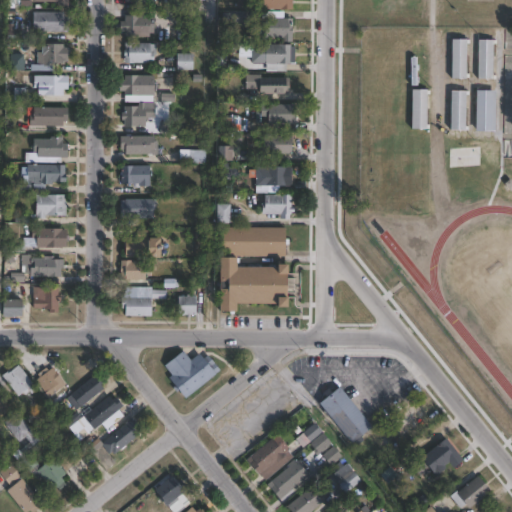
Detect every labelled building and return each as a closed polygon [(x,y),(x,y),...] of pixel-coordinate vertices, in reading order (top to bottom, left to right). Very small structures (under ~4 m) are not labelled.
[(249,0),(249,8),(236,7),(236,0),(249,0)] [(291,0),(291,10),(255,10),(255,0),(291,0)] [(257,12),(257,24),(229,23),(230,11),(257,12)] [(66,17),(66,33),(42,32),(42,35),(31,35),(31,12),(61,13),(61,17),(66,17)] [(151,16),(151,34),(146,34),(146,38),(123,37),(123,33),(118,33),(118,22),(123,22),(123,16),(151,16)] [(291,19),(291,42),(280,42),(281,39),(263,38),(263,37),(254,37),(254,27),(264,27),(264,18),(291,19)] [(469,40),(469,45),(465,45),(465,74),(468,74),(468,78),(465,78),(465,79),(450,79),(450,40),(469,40)] [(496,41),(496,58),(492,58),(492,76),(495,76),(495,80),(476,80),(477,40),(496,41)] [(132,43),(132,44),(148,44),(148,45),(154,45),(154,55),(151,55),(151,64),(123,64),(123,57),(121,57),(122,50),(124,50),(124,43),(132,43)] [(65,48),(65,61),(61,61),(61,64),(52,64),(52,72),(29,71),(29,65),(36,65),(36,53),(40,53),(40,44),(61,45),(61,48),(65,48)] [(293,47),(293,63),(289,63),(289,65),(285,65),(285,72),(265,72),(265,69),(263,69),(264,45),(289,45),(289,47),(293,47)] [(191,54),(191,71),(182,70),(182,71),(178,71),(178,70),(176,70),(176,54),(191,54)] [(174,89),(157,89),(157,72),(174,72),(174,89)] [(32,75),(32,76),(66,76),(65,90),(61,90),(61,96),(35,96),(35,89),(31,89),(31,84),(22,84),(22,75),(32,75)] [(151,76),(151,83),(156,83),(155,95),(151,94),(151,103),(123,103),(123,97),(122,97),(122,92),(117,92),(117,80),(122,80),(122,75),(151,76)] [(259,75),(259,78),(288,79),(288,95),(279,95),(272,95),(272,94),(260,95),(260,98),(241,98),(241,89),(244,89),(244,75),(259,75)] [(427,129),(411,129),(411,88),(427,88),(427,129)] [(468,90),(467,132),(449,132),(450,89),(468,90)] [(495,92),(494,132),(474,131),(475,91),(495,92)] [(152,107),(152,119),(143,119),(143,128),(122,128),(122,121),(119,121),(119,114),(122,114),(122,107),(136,107),(136,104),(143,104),(143,107),(152,107)] [(293,105),(294,131),(265,131),(265,117),(259,117),(258,105),(293,105)] [(65,109),(65,122),(60,122),(60,127),(25,127),(25,108),(65,109)] [(289,155),(260,154),(260,136),(289,136),(289,155)] [(151,137),(151,141),(155,141),(155,149),(152,149),(152,155),(122,155),(122,149),(118,149),(118,137),(151,137)] [(60,138),(60,144),(65,144),(65,159),(59,159),(59,163),(37,163),(37,158),(35,158),(35,153),(31,153),(31,139),(48,140),(48,138),(60,138)] [(230,147),(229,162),(215,162),(215,151),(215,147),(230,147)] [(179,162),(204,162),(204,150),(179,150),(179,162)] [(64,166),(63,183),(50,183),(50,185),(44,185),(44,194),(31,194),(31,184),(29,184),(29,190),(12,190),(12,181),(25,181),(25,164),(35,164),(35,165),(64,166)] [(134,164),(134,166),(149,166),(149,185),(136,185),(136,182),(119,183),(119,164),(134,164)] [(236,168),(236,177),(225,176),(225,175),(217,175),(217,164),(227,164),(227,168),(236,168)] [(288,167),(288,169),(290,169),(290,184),(288,184),(288,185),(254,185),(254,168),(288,167)] [(290,193),(290,205),(292,205),(292,211),(289,211),(289,213),(288,213),(288,218),(279,218),(279,213),(260,213),(260,207),(262,207),(262,193),(290,193)] [(35,223),(13,223),(13,215),(32,215),(32,196),(63,196),(64,217),(35,217),(35,223)] [(151,217),(118,218),(118,199),(123,199),(123,198),(153,198),(153,209),(151,209),(151,217)] [(230,205),(230,210),(228,210),(227,221),(226,221),(226,223),(217,223),(217,221),(215,221),(214,221),(214,202),(215,202),(228,203),(228,205),(230,205)] [(233,255),(233,265),(271,265),(271,261),(281,261),(281,272),(300,272),(300,298),(281,298),(281,304),(271,304),(271,302),(233,302),(233,314),(228,314),(228,311),(216,311),(217,256),(219,256),(219,226),(283,227),(283,249),(273,249),(273,255),(233,255)] [(60,227),(60,228),(64,228),(65,235),(69,235),(69,242),(64,242),(64,246),(60,246),(60,247),(35,247),(35,246),(31,246),(31,227),(60,227)] [(144,233),(144,236),(155,236),(155,256),(146,256),(146,257),(123,257),(123,236),(134,236),(134,233),(144,233)] [(52,255),(52,258),(61,258),(61,267),(59,267),(59,276),(46,275),(46,277),(37,277),(37,275),(32,275),(32,264),(29,263),(29,257),(42,257),(42,255),(52,255)] [(146,261),(146,271),(143,271),(143,279),(118,279),(119,272),(116,272),(116,266),(119,266),(119,259),(129,260),(129,261),(146,261)] [(36,286),(36,287),(56,287),(56,294),(65,294),(65,296),(67,297),(67,299),(65,299),(65,303),(57,302),(57,312),(48,312),(48,309),(42,309),(42,307),(32,307),(32,286),(36,286)] [(147,286),(147,297),(149,297),(149,315),(122,315),(122,308),(119,308),(119,297),(131,297),(131,286),(147,286)] [(202,287),(202,311),(201,311),(201,312),(199,312),(199,311),(198,311),(198,312),(197,312),(197,311),(194,311),(194,315),(188,315),(188,316),(185,316),(185,314),(176,314),(177,296),(185,296),(185,294),(188,294),(188,296),(190,296),(190,294),(193,295),(193,289),(196,289),(196,287),(202,287)] [(20,298),(20,315),(1,315),(2,298),(20,298)] [(181,350),(189,359),(197,353),(201,358),(206,354),(214,363),(209,367),(213,373),(184,397),(167,377),(170,374),(162,365),(181,350)] [(16,364),(35,389),(29,394),(25,389),(16,396),(0,374),(6,370),(7,371),(16,364)] [(51,367),(63,384),(46,396),(34,379),(38,377),(35,373),(45,367),(47,370),(51,367)] [(102,389),(79,407),(78,406),(74,410),(64,398),(69,394),(95,372),(103,382),(99,385),(102,389)] [(350,443),(317,403),(318,402),(338,386),(371,426),(350,443)] [(107,395),(110,399),(114,396),(121,405),(117,409),(122,416),(105,430),(100,423),(92,429),(91,428),(86,432),(77,421),(83,417),(82,416),(107,395)] [(14,412),(16,415),(17,414),(40,443),(34,448),(34,449),(22,459),(20,456),(15,459),(11,454),(17,450),(19,452),(29,445),(23,436),(17,441),(4,425),(9,421),(7,418),(14,412)] [(137,434),(119,449),(115,444),(109,449),(102,441),(101,442),(97,437),(107,429),(110,434),(131,417),(140,428),(135,431),(137,434)] [(320,431),(302,447),(294,439),(313,423),(320,431)] [(330,443),(318,454),(309,443),(321,433),(330,443)] [(292,456),(264,480),(250,464),(253,462),(249,457),(275,434),(289,449),(287,451),(292,456)] [(462,459),(452,467),(448,462),(443,465),(444,467),(434,475),(420,457),(444,437),(462,459)] [(340,456),(330,465),(321,455),(331,445),(340,456)] [(29,454),(39,467),(52,457),(64,473),(59,477),(62,481),(64,484),(57,490),(54,486),(48,490),(39,477),(35,480),(20,461),(29,454)] [(308,475),(278,499),(268,487),(272,484),(269,480),(287,465),(286,464),(294,458),(308,475)] [(19,476),(7,485),(0,475),(0,473),(11,465),(19,476)] [(360,480),(342,495),(334,486),(337,483),(336,482),(351,470),(360,480)] [(170,475),(175,481),(177,479),(185,489),(166,505),(153,490),(170,475)] [(489,491),(468,509),(464,504),(458,508),(448,496),(455,490),(456,492),(476,475),(489,491)] [(20,478),(34,495),(38,492),(45,501),(32,511),(28,511),(27,509),(23,511),(21,511),(4,491),(20,478)] [(290,511),(285,506),(309,487),(321,502),(308,511),(290,511)] [(202,511),(194,503),(183,511),(202,511)]
